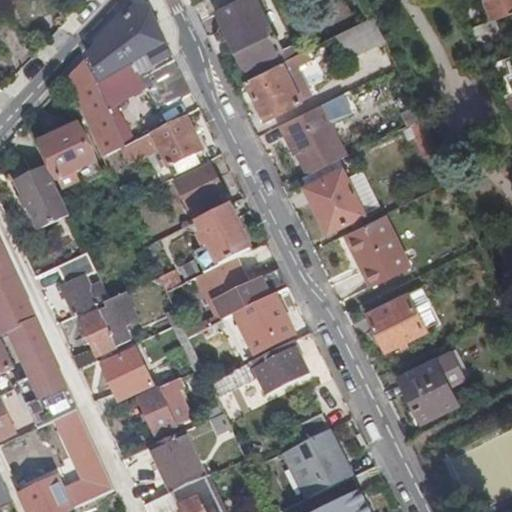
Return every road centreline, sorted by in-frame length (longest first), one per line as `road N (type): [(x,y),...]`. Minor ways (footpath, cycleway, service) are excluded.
road 1 (residential): [(421,511),(171,0)]
road 2 (track): [(136,511),(0,210)]
road 3 (residential): [(0,118),(115,0)]
